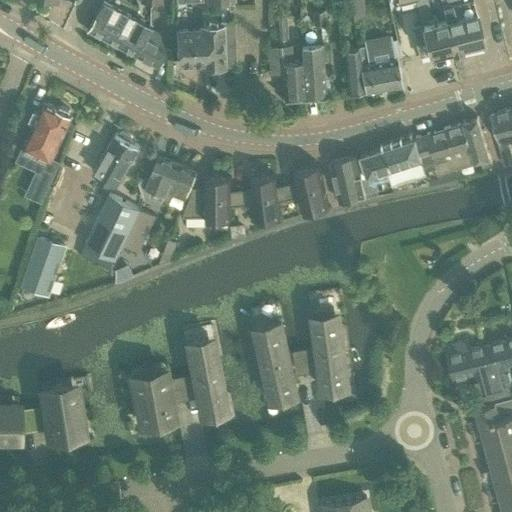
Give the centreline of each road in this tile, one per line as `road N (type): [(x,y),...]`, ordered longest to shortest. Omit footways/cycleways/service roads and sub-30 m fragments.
road 1 (tertiary): [(0,24),(190,125),(235,136),(332,129),(511,83)]
road 2 (unclassified): [(170,491),(370,446),(419,427)]
road 3 (unclassified): [(419,427),(417,336),(444,291),(511,245)]
road 4 (unclassified): [(0,494),(170,491)]
